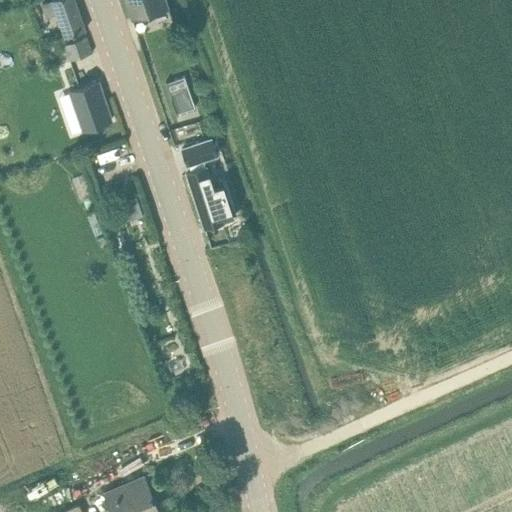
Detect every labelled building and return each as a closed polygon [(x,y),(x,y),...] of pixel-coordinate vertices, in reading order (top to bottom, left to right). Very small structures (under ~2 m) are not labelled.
[(85,29),(75,0),(48,0),(41,3),(47,17),(57,14),(65,36),(85,29)] [(125,0),(132,18),(151,11),(170,4),(168,0),(125,0)] [(69,60),(74,58),(93,52),(87,35),(63,44),(69,60)] [(100,79),(73,88),(87,127),(113,118),(100,79)] [(178,114),(196,107),(188,85),(170,92),(178,114)] [(211,137),(183,147),(188,164),(190,163),(193,171),(187,173),(204,227),(233,218),(224,186),(215,189),(207,166),(204,167),(202,159),(217,154),(211,137)] [(111,511),(149,511),(158,509),(153,499),(154,498),(144,475),(103,493),(111,511)] [(81,511),(78,503),(56,511),(81,511)]
